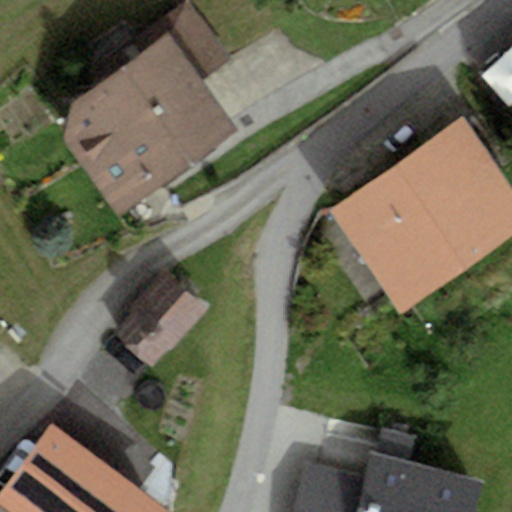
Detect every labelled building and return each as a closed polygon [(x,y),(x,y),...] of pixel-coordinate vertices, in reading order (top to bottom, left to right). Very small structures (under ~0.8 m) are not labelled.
[(167,37),(201,82),(230,60),(186,2),(157,23),(167,37)] [(73,105),(65,144),(118,219),(240,134),(201,82),(167,37),(73,105)] [(511,47),(483,71),(508,103),(511,99),(511,47)] [(511,185),(463,117),(329,213),(403,316),(511,237),(511,185)] [(164,270),(132,306),(137,311),(115,336),(152,368),(167,351),(170,353),(209,309),(164,270)] [(0,505),(9,511),(168,511),(53,425),(0,494),(0,505)] [(378,452),(371,451),(364,478),(305,463),(293,511),(474,511),(482,479),(409,462),(415,438),(383,431),(378,452)]
